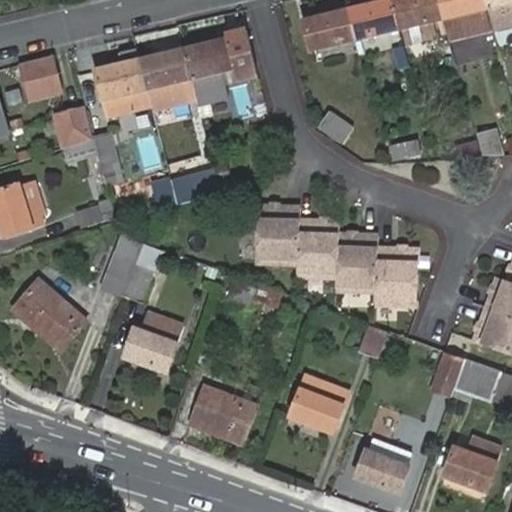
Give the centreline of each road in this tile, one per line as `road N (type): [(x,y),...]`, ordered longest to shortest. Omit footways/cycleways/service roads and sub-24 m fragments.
road 1 (residential): [(267,0),(295,125),(319,159),(468,219)]
road 2 (secondary): [(185,486),(0,425)]
road 3 (residential): [(0,44),(189,0)]
